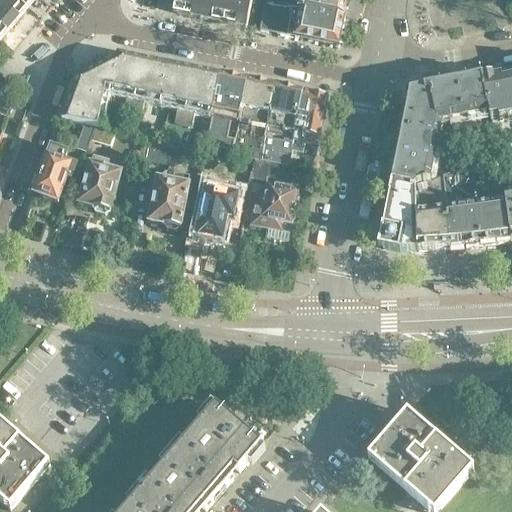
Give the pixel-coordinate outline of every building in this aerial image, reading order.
[(26,11),(13,0),(0,0),(0,15),(13,26),(26,11)] [(35,0),(13,0),(26,11),(35,0)] [(205,0),(175,0),(173,14),(201,20),(205,0)] [(246,29),(252,0),(205,0),(201,20),(246,29)] [(344,20),(347,0),(266,0),(266,4),(344,20)] [(338,48),(344,20),(266,4),(260,32),(338,48)] [(0,41),(13,26),(0,15),(0,41)] [(133,115),(144,61),(118,56),(117,60),(109,97),(127,101),(125,113),(133,115)] [(102,131),(109,97),(117,60),(82,77),(79,76),(61,122),(102,131)] [(161,108),(169,66),(144,61),(133,115),(142,116),(145,104),(161,108)] [(184,126),(196,72),(169,66),(161,108),(180,112),(177,124),(184,126)] [(212,120),(221,77),(196,72),(184,126),(192,127),(195,116),(212,120)] [(241,125),(250,83),(221,77),(212,120),(220,121),(216,137),(227,139),(231,123),(241,125)] [(511,120),(511,79),(501,81),(501,77),(492,79),(492,77),(482,79),(489,117),(490,121),(500,119),(501,123),(511,120)] [(489,117),(482,79),(471,81),(471,82),(456,85),(464,122),(489,117)] [(268,131),(277,88),(250,83),(241,125),(248,127),(246,143),(254,145),(258,129),(268,131)] [(464,122),(456,85),(435,89),(435,88),(430,89),(437,127),(442,126),(464,122)] [(295,137),(303,93),(277,88),(268,131),(277,133),(274,148),(283,150),(286,135),(295,137)] [(437,127),(430,89),(424,90),(424,91),(410,94),(402,132),(440,139),(442,126),(437,127)] [(318,148),(328,98),(303,93),(295,137),(293,142),(318,148)] [(10,111),(12,105),(13,105),(0,99),(0,115),(7,118),(10,111)] [(432,177),(440,139),(402,132),(392,182),(416,187),(431,182),(432,177)] [(160,167),(165,144),(151,140),(146,164),(160,167)] [(58,204),(68,175),(72,176),(76,167),(60,161),(62,153),(51,149),(34,195),(58,204)] [(110,215),(121,175),(120,174),(122,167),(92,158),(86,177),(78,206),(93,210),(96,215),(105,217),(110,214),(110,215)] [(480,248),(474,195),(472,169),(443,179),(446,211),(449,251),(480,248)] [(180,230),(189,187),(188,187),(189,178),(174,175),(172,184),(164,182),(166,175),(159,174),(157,181),(148,224),(163,227),(166,232),(176,234),(180,230)] [(417,219),(408,216),(411,199),(414,199),(416,187),(392,182),(390,195),(384,228),(383,227),(379,245),(380,245),(383,249),(383,250),(400,253),(401,250),(417,253),(417,219)] [(291,227),(298,194),(298,193),(297,193),(298,188),(287,186),(286,190),(268,187),(266,194),(257,193),(250,227),(268,231),(266,240),(287,244),(289,235),(290,235),(291,226),(291,227)] [(243,223),(248,199),(221,194),(222,192),(204,188),(194,238),(207,240),(223,243),(227,220),(233,221),(232,221),(243,223)] [(511,244),(505,202),(503,191),(474,195),(480,248),(511,244)] [(449,251),(446,211),(417,215),(417,219),(417,253),(449,251)] [(127,511),(206,511),(261,449),(216,410),(127,511)] [(439,511),(474,472),(455,456),(407,415),(368,460),(428,511),(439,511)] [(1,426),(0,424),(0,503),(9,511),(11,511),(50,467),(13,435),(9,433),(1,426)]
